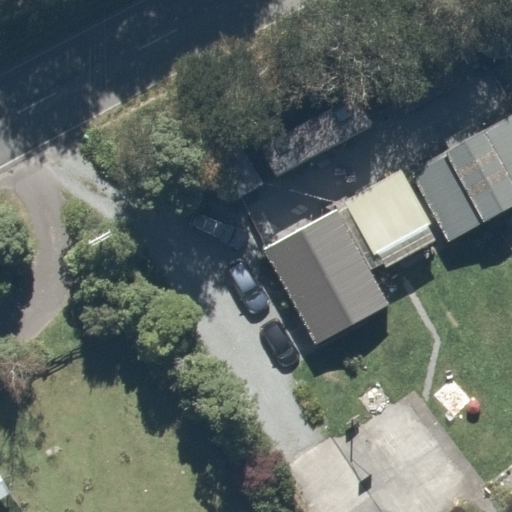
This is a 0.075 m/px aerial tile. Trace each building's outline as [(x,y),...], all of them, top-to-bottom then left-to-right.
[(511,216),(511,121),(454,157),(497,226),(511,216)] [(454,163),(396,191),(431,262),(489,234),(454,163)] [(382,202),(356,219),(396,281),(423,264),(382,202)] [(347,218),(298,250),(335,308),(385,276),(347,218)] [(279,250),(209,284),(237,343),(308,309),(279,250)] [(63,446),(21,380),(0,393),(0,511),(35,511),(14,477),(63,446)]
